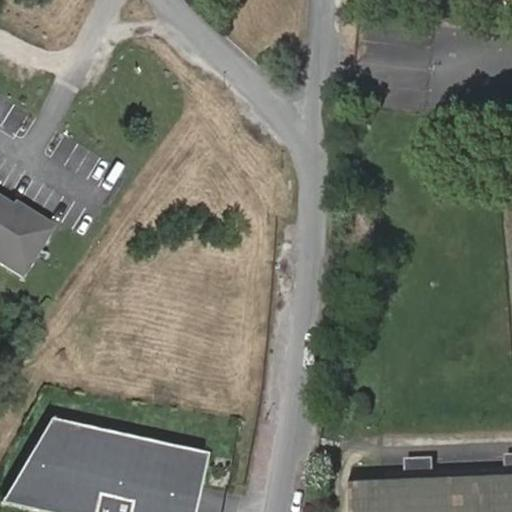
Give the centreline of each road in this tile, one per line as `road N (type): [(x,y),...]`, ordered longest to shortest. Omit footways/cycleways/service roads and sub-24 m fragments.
road 1 (residential): [(314,147),(309,317),(280,511)]
road 2 (residential): [(314,147),(173,0)]
road 3 (residential): [(323,0),(314,147)]
